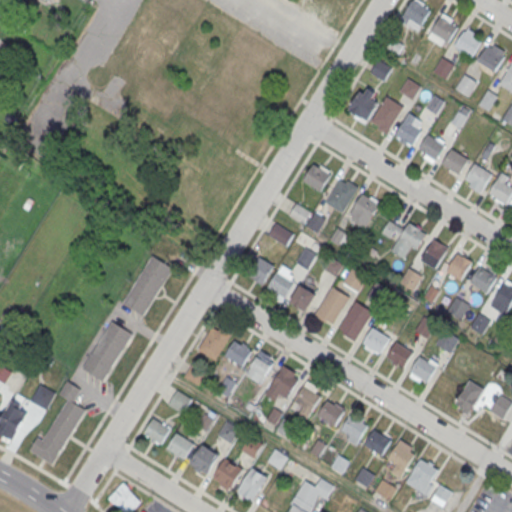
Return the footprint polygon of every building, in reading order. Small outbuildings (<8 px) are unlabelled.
[(421,25),(430,10),(414,0),(412,0),(404,14),(421,25)] [(448,41),(458,26),(441,15),(432,30),(448,41)] [(472,56),(481,41),(464,30),(455,45),(472,56)] [(495,71),(507,52),(495,45),(493,48),(488,45),(478,60),(495,71)] [(434,72),(448,78),(454,63),(441,58),(434,72)] [(371,73),(386,80),(392,67),(377,60),(371,73)] [(511,91),(511,64),(500,84),(511,91)] [(469,96),(477,81),(463,74),(456,89),(469,96)] [(400,90),(413,98),(421,86),(409,78),(400,90)] [(382,96),(364,84),(347,110),(365,122),(382,96)] [(370,124),(389,134),(404,106),(386,96),(370,124)] [(511,124),(511,103),(502,118),(511,124)] [(412,145),(421,130),(405,119),(395,134),(412,145)] [(435,159),(445,145),(428,134),(418,148),(435,159)] [(459,173),(468,159),(451,148),(442,162),(459,173)] [(483,189),(492,174),(475,163),(466,178),(483,189)] [(320,190),(329,175),(313,164),(303,179),(320,190)] [(505,202),(511,192),(511,186),(498,177),(488,192),(505,202)] [(344,214),(360,188),(349,180),(347,184),(340,180),(326,203),(344,214)] [(365,225),(378,203),(363,194),(350,216),(365,225)] [(302,224),(310,212),(297,203),(289,214),(302,224)] [(318,231),(324,218),(314,214),(308,226),(318,231)] [(269,235),(286,246),(294,234),(276,223),(269,235)] [(425,232),(409,223),(392,252),(409,261),(425,232)] [(437,269),(449,248),(435,239),(422,261),(437,269)] [(308,270),(317,254),(304,247),(296,263),(308,270)] [(461,282),(474,260),(460,252),(447,273),(461,282)] [(143,315),(173,267),(152,254),(122,302),(143,315)] [(247,274),(263,284),(274,266),(258,256),(247,274)] [(327,269),(335,274),(341,265),(332,261),(327,269)] [(487,292),(496,277),(479,266),(470,281),(487,292)] [(367,277),(352,268),(343,283),(359,293),(367,277)] [(414,291),(422,277),(409,269),(401,283),(414,291)] [(267,289),(285,299),(295,282),(277,272),(267,289)] [(506,314),(511,302),(511,284),(505,280),(490,305),(506,314)] [(306,312),(316,294),(301,285),(290,303),(306,312)] [(333,323),(350,296),(332,285),(314,314),(325,321),(326,319),(333,323)] [(448,310),(463,318),(471,303),(455,295),(448,310)] [(339,327),(355,299),(374,310),(356,340),(342,332),(344,330),(339,327)] [(483,334),(491,319),(477,313),(470,327),(483,334)] [(436,323),(422,317),(416,331),(429,337),(436,323)] [(103,380),(133,332),(112,319),(82,367),(103,380)] [(230,334),(213,324),(199,349),(216,360),(230,334)] [(380,352),(390,338),(373,327),(364,342),(380,352)] [(450,353),(460,338),(444,328),(435,344),(450,353)] [(235,340),(226,355),(243,366),(253,352),(235,340)] [(404,366),(413,352),(396,341),(387,355),(404,366)] [(259,353),(246,374),(262,384),(274,363),(259,353)] [(426,381),(436,366),(419,355),(410,370),(426,381)] [(0,385),(11,372),(0,363),(0,385)] [(284,366),(266,394),(276,401),(280,394),(288,399),(299,380),(294,377),(297,374),(284,366)] [(485,389),(470,379),(454,403),(469,413),(485,389)] [(53,463),(86,410),(72,401),(81,388),(67,380),(59,393),(67,398),(43,438),(38,435),(30,449),(53,463)] [(40,383),(56,392),(47,409),(30,400),(40,383)] [(305,385),(295,400),(313,412),(322,397),(305,385)] [(185,412),(191,396),(176,390),(169,405),(185,412)] [(10,443),(28,412),(19,407),(26,397),(17,391),(0,420),(2,422),(0,425),(0,432),(3,434),(1,438),(10,443)] [(511,403),(511,401),(499,394),(489,410),(503,418),(511,403)] [(328,400),(318,415),(336,426),(345,411),(328,400)] [(351,415),(342,430),(359,441),(369,426),(351,415)] [(154,419),(145,434),(162,445),(172,430),(154,419)] [(240,429),(227,420),(217,434),(230,443),(240,429)] [(375,430),(365,445),(383,456),(392,441),(375,430)] [(177,434),(168,448),(185,460),(195,445),(177,434)] [(255,458),(264,443),(250,435),(241,450),(255,458)] [(203,444),(190,463),(208,474),(220,455),(203,444)] [(399,444),(389,459),(407,470),(416,455),(399,444)] [(226,458),(217,473),(235,485),(244,470),(226,458)] [(421,459),(412,474),(430,485),(439,470),(421,459)] [(269,476),(252,466),(238,492),(254,502),(269,476)] [(368,485),(373,473),(362,467),(357,479),(368,485)] [(302,479),(288,511),(310,511),(318,496),(327,499),(334,483),(319,477),(316,485),(302,479)] [(374,492),(389,500),(397,487),(382,478),(374,492)] [(123,511),(127,511),(140,500),(124,483),(109,496),(123,511)] [(431,498),(443,505),(452,491),(441,484),(431,498)]
